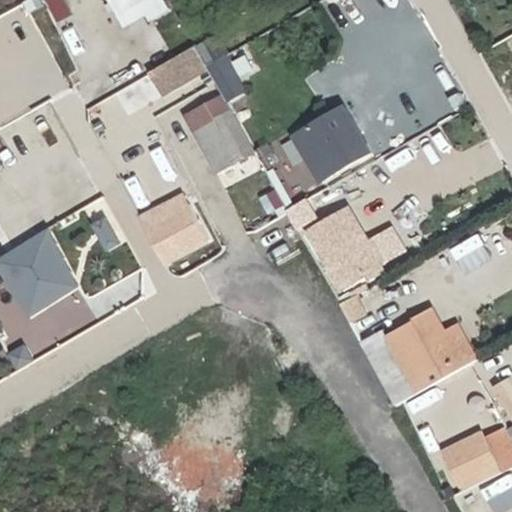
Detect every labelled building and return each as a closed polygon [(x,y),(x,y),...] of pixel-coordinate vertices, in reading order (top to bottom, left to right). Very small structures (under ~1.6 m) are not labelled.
[(119,13),(111,0),(77,0),(94,28),(119,13)] [(142,0),(111,0),(119,13),(142,0)] [(242,92),(211,40),(202,46),(233,98),(242,92)] [(254,68),(249,58),(239,64),(244,74),(254,68)] [(372,152),(346,108),(311,129),(337,173),(372,152)] [(255,153),(234,112),(196,132),(217,173),(255,153)] [(337,173),(311,129),(296,137),(322,181),(337,173)] [(315,221),(304,204),(296,209),(306,226),(315,221)] [(370,242),(358,222),(340,233),(352,253),(370,242)] [(0,257),(14,249),(0,225),(0,257)] [(81,287),(46,232),(37,238),(66,284),(27,309),(33,317),(81,287)] [(375,280),(386,274),(382,267),(388,264),(374,240),(370,242),(352,253),(340,233),(318,246),(345,290),(371,274),(375,280)] [(0,264),(27,309),(66,284),(37,238),(0,260),(0,264)] [(336,333),(349,322),(324,293),(312,304),(336,333)] [(366,343),(399,402),(485,355),(463,317),(450,324),(439,303),(366,343)] [(501,466),(488,439),(448,459),(461,486),(501,466)]
